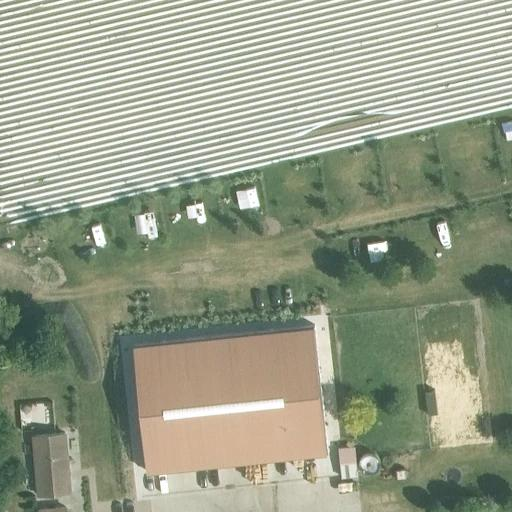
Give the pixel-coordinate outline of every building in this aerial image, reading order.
[(333,240),(335,250),(356,248),(354,238),(333,240)] [(314,324),(133,343),(146,471),(327,452),(314,324)] [(38,492),(70,488),(63,432),(32,436),(38,492)] [(353,444),(338,445),(341,475),(357,474),(353,444)] [(382,470),(382,454),(367,454),(367,470),(382,470)] [(44,511),(68,511),(67,503),(44,506),(44,511)]
